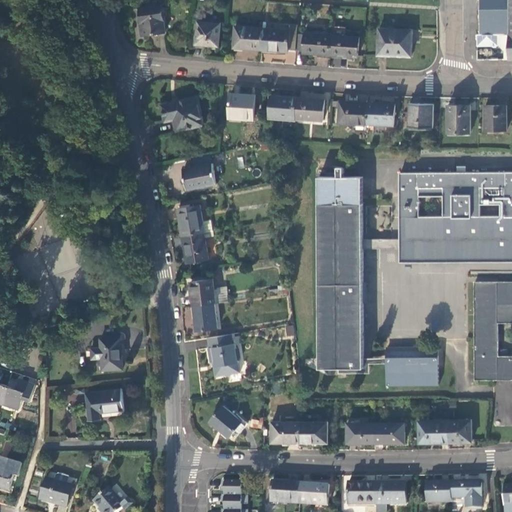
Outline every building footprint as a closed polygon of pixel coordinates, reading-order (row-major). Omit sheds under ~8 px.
[(480,0),(481,9),(511,8),(510,0),(480,0)] [(166,32),(162,5),(141,8),(143,20),(145,36),(166,32)] [(481,9),(481,33),(511,33),(511,8),(481,9)] [(222,23),(199,21),(198,44),(207,45),(220,46),(222,23)] [(300,31),(300,25),(292,24),(292,30),(264,28),(263,49),(290,51),(290,49),(298,50),(299,34),(300,31)] [(236,47),(263,49),(264,28),(237,26),(236,47)] [(334,35),(347,35),(348,27),(335,26),(334,35)] [(392,55),(402,55),(403,29),(380,28),(379,54),(392,55)] [(414,29),(403,29),(402,55),(412,56),(414,29)] [(511,57),(511,33),(481,33),(479,33),(479,57),(511,57)] [(306,35),(299,34),(298,50),(305,50),(306,35)] [(305,53),(333,55),(334,36),(307,34),(306,35),(305,50),(305,53)] [(347,35),(334,35),(334,36),(333,55),(359,56),(361,36),(347,35)] [(244,94),(232,93),(230,117),(253,119),(256,95),(244,94)] [(269,116),(298,118),(299,98),(285,97),(271,96),(269,116)] [(196,98),(162,106),(164,114),(166,123),(174,121),(177,132),(203,125),(196,98)] [(313,99),(299,98),(298,118),(324,120),(325,99),(313,99)] [(340,122),(368,123),(369,102),(355,102),(341,101),(340,122)] [(381,103),(369,102),(368,123),(395,124),(396,103),(381,103)] [(422,105),(411,104),(410,126),(432,127),(433,105),(422,105)] [(496,105),(485,105),(486,130),(508,129),(507,104),(496,105)] [(459,105),(448,105),(448,132),(471,132),(471,105),(459,105)] [(213,164),(183,171),(185,180),(187,191),(217,184),(213,164)] [(400,249),(400,263),(511,261),(511,172),(510,172),(510,168),(484,168),(484,173),(400,174),(400,240),(400,249)] [(363,240),(363,178),(345,179),(345,172),(337,172),(337,179),(319,179),(319,262),(320,369),(333,369),(363,368),(363,359),(363,249),(363,240)] [(179,211),(184,238),(205,234),(203,224),(200,207),(179,211)] [(203,224),(205,234),(212,233),(210,223),(203,224)] [(263,233),(261,224),(244,227),(245,235),(258,234),(263,233)] [(210,261),(205,234),(184,238),(188,265),(210,261)] [(83,239),(39,254),(44,269),(88,254),(83,239)] [(363,249),(400,249),(400,240),(363,240),(363,249)] [(246,243),(248,262),(256,261),(254,242),(246,243)] [(192,294),(194,307),(215,304),(217,304),(215,293),(213,280),(191,283),(192,294)] [(474,379),(511,379),(511,281),(474,282),(474,379)] [(227,291),(215,293),(217,304),(229,302),(227,291)] [(219,330),(215,304),(194,307),(196,322),(198,333),(219,330)] [(230,334),(210,338),(212,347),(209,348),(208,348),(209,355),(210,362),(213,362),(215,361),(218,376),(240,372),(238,359),(240,359),(238,347),(235,348),(235,343),(232,343),(230,334)] [(122,354),(121,339),(100,340),(101,349),(91,350),(92,361),(102,360),(103,372),(123,370),(122,354)] [(439,386),(439,351),(424,351),(422,349),(404,349),(402,351),(387,352),(387,359),(387,364),(387,386),(439,386)] [(387,359),(363,359),(363,368),(333,369),(333,373),(338,373),(338,374),(369,374),(369,365),(387,364),(387,359)] [(19,384),(10,381),(7,388),(16,391),(19,384)] [(16,391),(7,388),(2,406),(20,411),(23,401),(30,403),(35,386),(29,384),(28,387),(19,384),(16,391)] [(122,391),(86,396),(89,423),(100,422),(100,416),(110,414),(124,412),(122,391)] [(242,421),(224,404),(210,419),(228,436),(237,427),(242,421)] [(469,420),(447,421),(447,442),(458,442),(470,442),(469,420)] [(245,424),(242,421),(237,427),(240,430),(245,424)] [(433,443),(447,442),(447,421),(417,422),(418,443),(433,443)] [(284,443),(298,443),(298,423),(269,422),(269,442),(284,443)] [(326,423),(298,423),(298,443),(312,444),(326,444),(326,423)] [(359,444),(373,444),(373,424),(345,424),(345,444),(359,444)] [(402,424),(373,424),(373,444),(388,444),(403,444),(402,424)] [(0,460),(0,489),(12,493),(15,478),(20,479),(24,466),(0,459),(0,460)] [(55,483),(48,481),(42,501),(50,503),(59,506),(58,507),(67,510),(73,489),(67,487),(69,480),(59,477),(56,478),(55,483)] [(480,481),(450,482),(451,502),(463,502),(463,508),(480,508),(480,481)] [(247,511),(241,511),(241,505),(247,505),(247,496),(241,496),(241,491),(247,491),(247,482),(221,482),(221,489),(223,489),(223,496),(221,496),(221,503),(223,503),(223,511),(221,511),(247,511)] [(270,502),(298,503),(299,483),(271,482),(270,502)] [(405,482),(375,483),(375,503),(405,502),(405,482)] [(426,503),(451,502),(450,482),(425,483),(426,503)] [(328,484),(299,483),(298,503),(327,505),(328,484)] [(369,511),(375,511),(375,503),(375,483),(347,484),(347,504),(364,503),(363,511),(369,511)] [(511,511),(511,485),(503,485),(504,505),(505,505),(505,511),(511,511)] [(118,511),(123,507),(126,510),(132,505),(127,499),(121,504),(105,487),(92,499),(101,509),(100,511),(118,511)]
